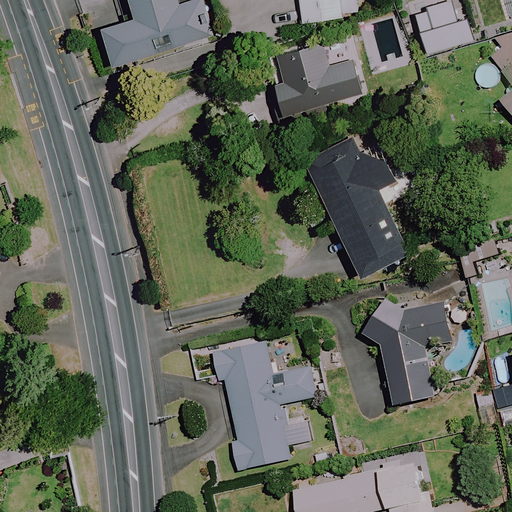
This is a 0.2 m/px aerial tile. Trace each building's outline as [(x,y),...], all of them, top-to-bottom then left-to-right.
[(139,0),(145,17),(111,27),(122,64),(214,37),(203,0),(195,0),(184,3),(183,0),(139,0)] [(344,13),(361,11),(359,0),(301,0),(305,23),(344,17),(344,13)] [(331,65),(325,42),(280,55),(288,80),(269,86),(277,117),(366,91),(357,58),(331,65)] [(511,118),(511,66),(502,74),(511,87),(511,92),(511,93),(503,100),(511,110),(511,111),(509,115),(511,118)] [(400,178),(375,125),(307,157),(363,275),(412,252),(394,215),(390,217),(377,189),(400,178)] [(444,305),(410,312),(389,299),(367,333),(386,345),(400,406),(439,397),(428,347),(453,342),(444,305)] [(321,397),(315,367),(280,375),(273,343),(220,355),(225,381),(231,379),(244,442),(237,443),(243,470),(293,460),(290,446),(318,440),(314,422),(291,427),(286,404),(311,399),(321,397)] [(431,500),(422,459),(337,478),(296,487),(301,511),(379,511),(392,509),(392,511),(436,511),(434,499),(431,500)]
